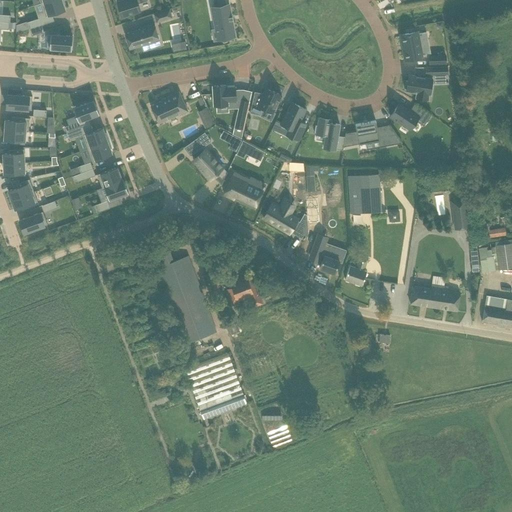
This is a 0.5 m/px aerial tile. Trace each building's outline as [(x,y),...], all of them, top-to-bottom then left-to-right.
[(63,0),(50,0),(41,3),(45,16),(65,10),(63,5),(64,4),(65,4),(63,0)] [(121,17),(140,11),(138,3),(140,3),(139,0),(122,0),(116,2),(121,17)] [(221,29),(222,38),(235,36),(229,5),(211,8),(215,30),(221,29)] [(154,15),(157,23),(172,18),(169,10),(154,15)] [(0,21),(9,22),(10,22),(10,15),(0,14),(0,21)] [(39,18),(27,22),(29,29),(41,25),(39,18)] [(0,28),(1,29),(9,29),(9,28),(9,22),(0,21),(0,28)] [(124,33),(130,49),(159,40),(153,23),(140,26),(141,28),(124,33)] [(41,25),(29,29),(30,31),(31,36),(44,32),(41,25)] [(417,31),(400,35),(405,61),(422,57),(417,31)] [(48,34),(46,48),(71,50),(72,46),(72,45),(72,41),(72,36),(48,34)] [(185,41),(171,44),(173,52),(186,49),(185,41)] [(445,56),(429,56),(430,64),(446,64),(445,56)] [(406,89),(406,91),(417,92),(416,98),(428,100),(428,94),(430,95),(433,76),(448,75),(447,66),(425,67),(426,78),(409,75),(408,81),(406,81),(404,89),(406,89)] [(227,85),(212,86),(213,106),(228,105),(228,102),(236,101),(235,86),(227,87),(227,85)] [(254,91),(250,113),(260,115),(263,109),(273,113),(281,95),(266,88),(263,93),(254,91)] [(52,104),(60,104),(60,93),(51,92),(52,104)] [(177,116),(188,111),(179,92),(161,100),(162,101),(150,106),(158,123),(177,115),(177,116)] [(7,94),(6,108),(31,110),(32,96),(7,94)] [(94,100),(73,108),(78,121),(78,122),(88,118),(99,114),(94,100)] [(241,100),(233,135),(241,139),(249,102),(241,100)] [(291,102),(281,124),(289,128),(286,135),(298,140),(306,124),(300,121),(306,109),(291,102)] [(399,103),(390,116),(410,130),(416,121),(423,126),(431,115),(414,104),(410,110),(399,103)] [(205,109),(198,112),(206,128),(213,125),(205,109)] [(5,120),(5,129),(25,131),(28,132),(29,118),(12,117),(11,120),(5,120)] [(315,125),(314,132),(316,133),(325,135),(324,141),(323,147),(335,150),(335,149),(342,150),(343,148),(343,147),(344,137),(338,136),(340,124),(330,123),(331,119),(319,118),(318,125),(315,125)] [(375,120),(355,124),(356,130),(346,132),(345,132),(343,147),(344,147),(344,146),(358,143),(359,144),(379,140),(375,120)] [(76,122),(64,127),(67,133),(78,129),(79,129),(76,122)] [(93,131),(82,135),(83,135),(87,148),(109,140),(106,132),(104,133),(102,128),(93,131)] [(5,129),(4,139),(10,139),(10,143),(20,144),(24,144),(25,132),(25,131),(5,129)] [(66,133),(66,134),(68,140),(81,136),(78,130),(78,129),(67,133),(66,133)] [(194,140),(184,148),(190,156),(191,155),(195,159),(193,161),(203,171),(202,172),(210,179),(222,167),(205,149),(203,151),(201,148),(211,141),(204,133),(194,140)] [(244,133),(242,138),(249,141),(251,137),(244,133)] [(388,135),(394,143),(400,142),(394,133),(388,135)] [(230,144),(228,148),(236,151),(242,140),(234,136),(230,144)] [(109,140),(87,148),(92,161),(112,154),(110,149),(112,148),(109,140)] [(243,140),(236,153),(244,157),(246,153),(260,160),(264,151),(243,140)] [(9,153),(3,154),(3,163),(24,162),(24,155),(23,149),(9,150),(9,153)] [(24,162),(3,163),(4,173),(10,173),(10,176),(25,176),(24,162)] [(90,162),(78,166),(80,173),(93,168),(90,162)] [(319,166),(306,166),(306,176),(315,176),(315,171),(320,171),(319,166)] [(117,167),(97,174),(101,186),(102,188),(104,187),(104,186),(121,180),(117,167)] [(80,173),(72,176),(74,183),(95,175),(93,168),(80,173)] [(233,172),(223,194),(254,208),(263,190),(249,184),(251,180),(233,172)] [(348,176),(352,214),(381,212),(378,174),(348,176)] [(14,189),(8,191),(11,200),(34,192),(29,179),(12,185),(14,189)] [(121,180),(104,186),(104,187),(109,200),(128,193),(127,188),(127,187),(126,188),(125,184),(125,183),(125,184),(123,179),(121,180)] [(34,192),(11,200),(15,209),(20,207),(22,210),(38,204),(34,192)] [(317,195),(305,196),(307,217),(308,217),(309,219),(319,219),(317,195)] [(450,200),(455,231),(469,229),(464,199),(450,200)] [(107,200),(94,205),(97,212),(109,208),(107,200)] [(54,201),(42,205),(45,212),(57,207),(54,201)] [(272,204),(263,218),(289,233),(298,219),(272,204)] [(42,211),(19,220),(24,233),(26,232),(27,234),(33,231),(33,230),(47,224),(42,211)] [(399,212),(390,212),(390,222),(400,221),(399,212)] [(478,248),(481,272),(511,267),(511,242),(511,243),(511,240),(494,242),(495,247),(490,248),(491,256),(488,257),(486,247),(478,248)] [(341,262),(346,250),(339,248),(338,250),(315,242),(310,256),(322,261),(320,268),(334,273),(339,261),(341,262)] [(156,268),(159,277),(184,343),(216,331),(187,256),(156,268)] [(367,270),(364,269),(366,263),(358,260),(356,266),(350,264),(345,279),(362,285),(367,270)] [(211,287),(214,294),(220,292),(217,285),(224,282),(219,268),(206,273),(211,287)] [(262,303),(256,286),(251,274),(239,279),(238,277),(229,280),(233,291),(228,292),(232,303),(241,300),(240,297),(248,294),(253,307),(262,303)] [(457,311),(460,293),(447,291),(448,286),(431,283),(431,289),(412,286),(410,304),(457,311)] [(483,312),(482,322),(511,326),(511,299),(507,299),(506,308),(484,305),(483,312)] [(378,342),(389,343),(390,336),(379,334),(378,342)] [(246,404),(227,353),(186,369),(200,411),(226,401),(230,410),(246,404)]
